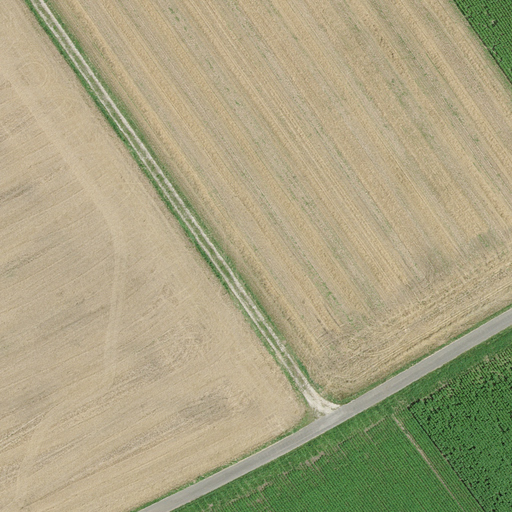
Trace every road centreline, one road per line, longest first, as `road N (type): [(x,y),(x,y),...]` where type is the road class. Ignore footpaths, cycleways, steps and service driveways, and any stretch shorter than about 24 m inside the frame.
road 1 (track): [(336,428),(37,0)]
road 2 (track): [(171,511),(336,428),(511,324)]
